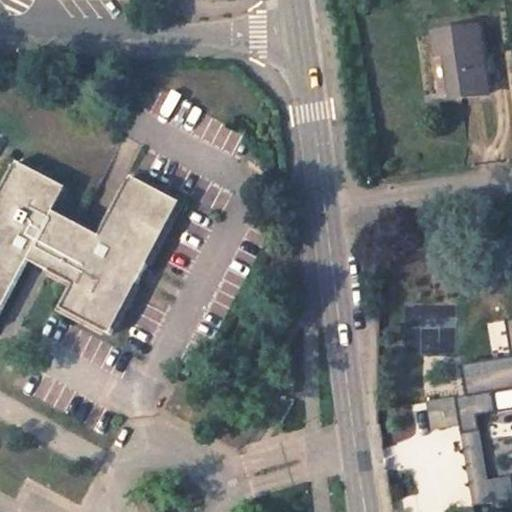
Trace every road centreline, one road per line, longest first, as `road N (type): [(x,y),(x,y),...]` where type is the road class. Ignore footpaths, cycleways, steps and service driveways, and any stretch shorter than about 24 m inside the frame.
road 1 (tertiary): [(363,511),(324,207)]
road 2 (unclassified): [(0,26),(298,29)]
road 3 (residential): [(324,207),(511,182)]
road 4 (tertiary): [(324,207),(298,29)]
